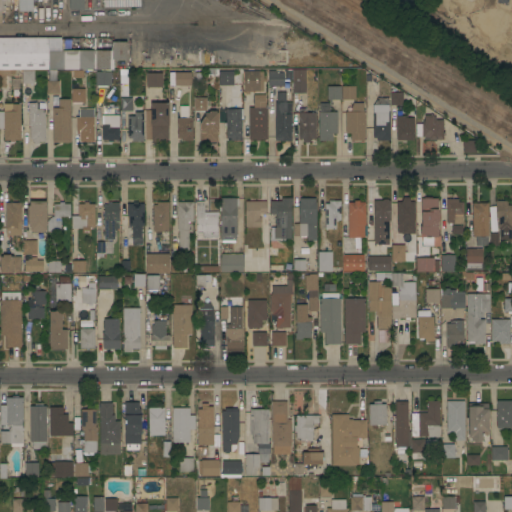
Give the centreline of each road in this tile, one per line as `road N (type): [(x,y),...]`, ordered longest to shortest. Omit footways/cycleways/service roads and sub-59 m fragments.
road 1 (residential): [(0,376),(511,374)]
road 2 (residential): [(0,175),(509,173)]
